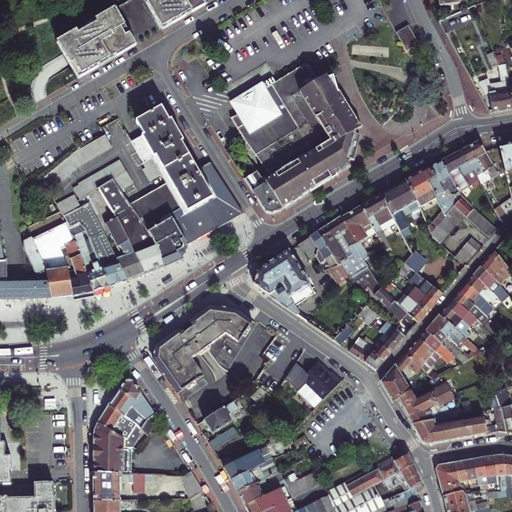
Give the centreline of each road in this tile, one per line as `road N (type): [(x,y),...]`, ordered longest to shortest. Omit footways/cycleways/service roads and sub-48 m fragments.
road 1 (residential): [(268,240),(152,51)]
road 2 (residential): [(511,221),(373,382)]
road 3 (residential): [(232,511),(117,337)]
road 4 (residential): [(373,382),(244,291),(227,267)]
road 5 (residential): [(4,134),(152,51)]
road 6 (secondary): [(407,157),(268,240)]
road 7 (tertiary): [(75,352),(80,511)]
road 8 (residential): [(463,124),(448,62),(414,0)]
road 9 (secondary): [(227,267),(117,337)]
